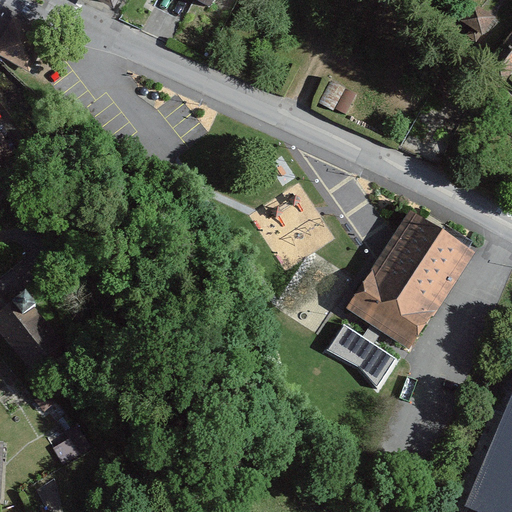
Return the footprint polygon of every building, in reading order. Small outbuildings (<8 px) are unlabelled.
[(14,17),(0,45),(0,50),(42,71),(59,39),(14,17)] [(511,30),(498,56),(511,63),(511,30)] [(0,163),(12,156),(0,137),(0,163)] [(409,210),(342,306),(405,350),(472,254),(409,210)] [(27,290),(0,308),(0,332),(26,369),(63,343),(27,290)] [(343,324),(330,351),(384,378),(398,351),(343,324)] [(511,511),(511,376),(458,498),(489,511),(511,511)] [(69,443),(54,452),(63,466),(90,450),(76,427),(64,434),(69,443)]
